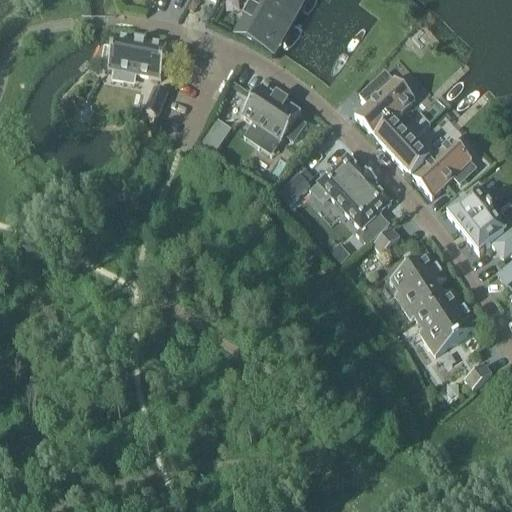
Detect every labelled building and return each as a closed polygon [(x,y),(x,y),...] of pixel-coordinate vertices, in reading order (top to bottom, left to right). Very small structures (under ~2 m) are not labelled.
[(254,0),(233,39),(262,55),(285,15),(259,0),(254,0)] [(259,0),(285,15),(293,0),(259,0)] [(134,45),(114,42),(107,75),(160,85),(166,52),(146,48),(146,47),(134,45)] [(431,204),(471,166),(451,145),(429,165),(392,126),(414,105),(394,84),(354,122),(375,144),(374,145),(410,183),(411,182),(431,204)] [(157,85),(144,117),(157,123),(170,91),(157,85)] [(261,92),(241,122),(280,148),(285,142),(293,147),(304,130),(296,125),(300,118),(286,109),(288,107),(276,99),(274,101),(261,92)] [(230,135),(217,126),(202,149),(214,157),(230,135)] [(363,179),(346,161),(317,189),(361,236),(390,208),(374,191),(377,188),(365,176),(363,179)] [(288,210),(309,191),(298,179),(277,198),(288,210)] [(491,205),(478,189),(459,204),(461,207),(446,219),(478,260),(490,251),(503,267),(511,259),(511,232),(502,220),(496,225),(484,210),(491,205)] [(391,234),(372,251),(380,261),(399,244),(391,234)] [(429,259),(389,286),(397,297),(391,302),(408,326),(443,302),(436,290),(445,284),(429,259)] [(511,269),(497,281),(506,293),(511,288),(511,269)] [(453,295),(410,325),(418,337),(416,339),(432,363),(474,335),(470,328),(473,326),(453,295)] [(491,380),(483,370),(464,386),(472,396),(491,380)]
